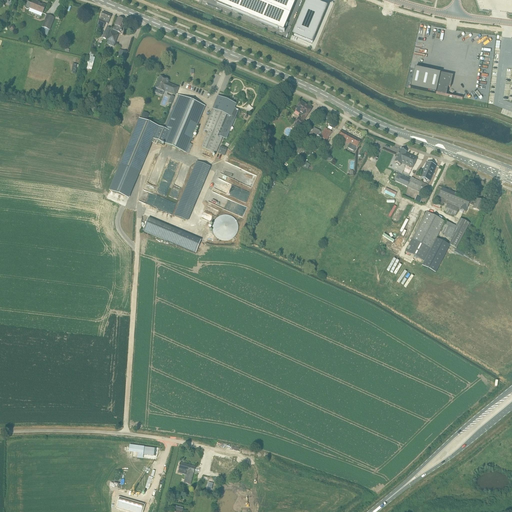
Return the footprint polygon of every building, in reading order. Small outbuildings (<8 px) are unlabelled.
[(41,16),(43,11),(45,6),(40,4),(40,3),(33,0),(32,4),(28,2),(26,7),(26,8),(26,9),(27,9),(28,9),(29,9),(30,8),(29,12),(41,16)] [(218,0),(217,4),(283,32),(290,15),(254,0),(218,0)] [(311,0),(306,0),(292,35),(312,44),(327,7),(311,0)] [(110,20),(111,16),(103,12),(101,16),(99,20),(98,25),(104,27),(106,23),(108,24),(110,20)] [(50,30),(55,18),(47,15),(42,27),(43,27),(41,32),(47,35),(50,30)] [(334,15),(321,47),(400,89),(409,46),(334,15)] [(124,24),(123,24),(124,21),(118,19),(117,22),(116,21),(114,25),(115,25),(113,30),(112,29),(109,37),(108,40),(115,43),(119,35),(117,35),(118,32),(121,33),(121,32),(122,31),(123,30),(122,29),(124,24)] [(78,37),(81,29),(76,27),(77,26),(74,25),(74,26),(69,24),(67,27),(65,26),(61,34),(67,36),(68,33),(78,37)] [(102,37),(107,39),(111,28),(107,27),(105,33),(103,32),(102,37)] [(408,87),(408,88),(448,96),(446,96),(448,87),(450,88),(453,76),(452,76),(451,76),(448,75),(448,74),(448,75),(445,75),(445,74),(445,75),(441,74),(440,73),(440,74),(438,73),(415,68),(410,88),(408,87)] [(165,91),(175,95),(178,88),(168,83),(169,81),(160,77),(155,88),(164,92),(165,91)] [(165,129),(160,142),(185,153),(205,106),(179,95),(165,129)] [(213,109),(212,109),(231,117),(234,109),(228,106),(230,102),(218,97),(214,105),(215,106),(214,109),(213,109)] [(303,121),(309,113),(312,108),(307,105),(307,106),(301,102),(296,110),(303,115),(300,119),(299,118),(295,123),(303,129),(307,123),(303,121)] [(208,132),(201,148),(216,154),(218,148),(231,117),(212,109),(204,130),(208,132)] [(119,165),(109,191),(129,199),(132,191),(139,174),(152,143),(157,145),(158,141),(160,142),(165,129),(155,125),(139,118),(119,165)] [(316,140),(321,132),(314,128),(311,133),(310,132),(307,138),(314,142),(315,139),(316,140)] [(331,132),(325,129),(320,137),(326,141),(331,132)] [(341,131),(337,138),(349,144),(347,148),(354,152),(356,148),(357,148),(360,141),(341,131)] [(302,149),(296,145),(292,150),(299,154),(302,149)] [(221,146),(218,153),(225,156),(228,149),(221,146)] [(400,165),(402,161),(413,166),(417,158),(406,153),(406,152),(400,150),(395,162),(396,163),(396,164),(398,165),(399,164),(400,165)] [(197,161),(174,215),(185,220),(208,166),(197,161)] [(436,166),(427,162),(420,178),(429,182),(436,166)] [(410,180),(398,174),(395,181),(424,194),(428,185),(411,177),(410,180)] [(471,200),(439,187),(434,198),(435,198),(433,202),(442,205),(443,203),(466,212),(469,205),(474,206),(473,209),(480,212),(484,203),(477,199),(475,202),(471,200)] [(403,211),(395,208),(391,219),(396,221),(398,215),(401,217),(403,211)] [(412,240),(406,252),(417,258),(424,262),(436,238),(443,242),(442,241),(440,236),(438,235),(440,231),(445,222),(427,212),(412,240)] [(213,238),(235,241),(238,218),(216,215),(213,238)] [(455,227),(450,239),(451,242),(449,245),(457,248),(470,224),(460,218),(455,227)] [(146,219),(141,232),(195,253),(200,239),(146,219)] [(129,448),(129,457),(156,457),(156,448),(129,448)] [(243,467),(244,462),(245,458),(237,455),(234,466),(230,464),(231,462),(219,459),(220,458),(214,457),(213,461),(211,470),(221,473),(221,475),(224,476),(224,473),(227,474),(228,470),(228,469),(238,472),(239,466),(243,467)] [(185,464),(180,463),(179,469),(188,471),(187,476),(186,475),(184,483),(190,485),(193,473),(194,473),(195,467),(184,464),(185,464)] [(304,473),(280,463),(276,472),(301,481),(304,473)] [(104,498),(101,507),(119,511),(125,511),(128,504),(104,498)]
